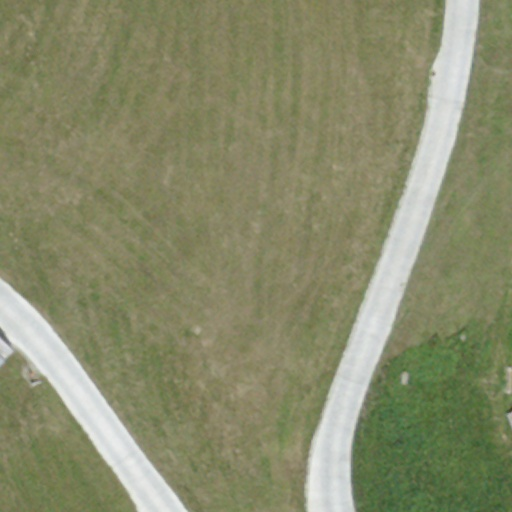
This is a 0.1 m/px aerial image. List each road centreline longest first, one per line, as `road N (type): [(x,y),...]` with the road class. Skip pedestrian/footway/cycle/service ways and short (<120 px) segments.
road 1 (track): [(463,0),(461,56),(433,155),(348,404),(337,462),(343,511)]
road 2 (track): [(167,511),(64,364),(0,300)]
